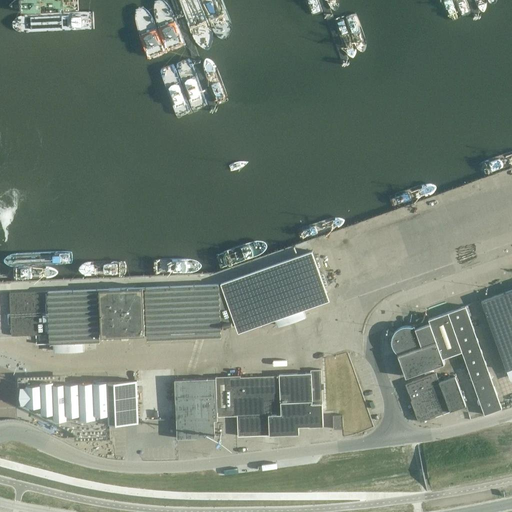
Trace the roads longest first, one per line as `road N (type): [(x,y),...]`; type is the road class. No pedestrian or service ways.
road 1 (unclassified): [(0,432),(129,467),(393,440)]
road 2 (unclassified): [(374,346),(46,360),(0,344)]
road 3 (unclassified): [(374,346),(376,323),(398,298),(511,258)]
road 4 (unclassified): [(393,440),(511,414)]
